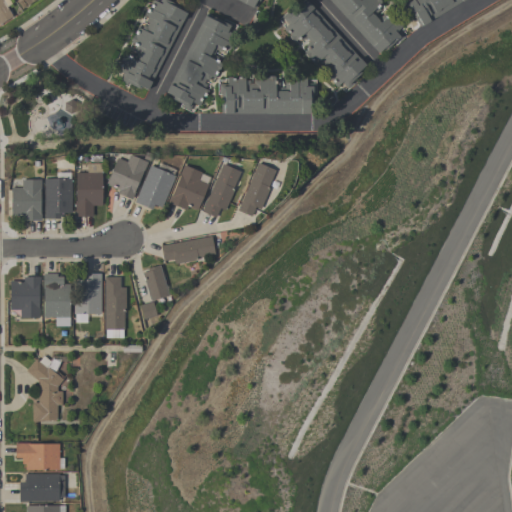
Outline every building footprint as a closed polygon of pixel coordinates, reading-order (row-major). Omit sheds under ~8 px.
[(0,0),(8,0),(11,4),(8,5),(9,7),(7,8),(12,16),(0,23),(0,0)] [(141,87),(139,89),(138,88),(137,88),(126,83),(125,84),(118,81),(122,73),(116,70),(118,66),(119,66),(121,62),(120,61),(121,60),(120,60),(122,55),(123,56),(124,54),(129,57),(131,54),(135,56),(138,50),(134,48),(135,45),(131,43),(132,41),(130,40),(133,35),(134,35),(136,32),(135,31),(137,27),(141,29),(143,25),(146,26),(148,22),(145,21),(147,17),(144,15),(148,8),(149,9),(152,4),(150,3),(151,0),(153,0),(160,4),(162,0),(168,0),(168,1),(187,10),(147,90),(141,87)] [(259,0),(255,9),(237,0),(259,0)] [(365,65),(358,70),(360,73),(351,81),(352,83),(347,88),(341,82),(336,87),(328,79),(327,80),(323,75),(326,72),(323,68),(325,66),(322,63),(320,65),(317,61),(315,63),(316,63),(314,65),(311,62),(312,61),(308,57),(303,52),(307,48),(305,45),(309,42),(305,37),(301,40),(298,38),(295,41),(292,41),(289,37),(288,36),(290,34),(287,31),(285,32),(282,29),(287,24),(282,18),(284,15),(287,12),(289,14),(303,0),(304,0),(306,2),(306,1),(365,65)] [(328,0),(379,0),(380,1),(381,2),(376,6),(379,9),(376,13),(379,17),(383,13),(386,16),(389,14),(400,27),(397,30),(403,36),(397,42),(395,40),(386,49),(384,47),(378,53),(328,0)] [(462,0),(419,27),(405,4),(410,0),(462,0)] [(205,13),(225,23),(226,21),(232,25),(231,28),(228,27),(226,31),(231,34),(227,42),(231,44),(227,51),(222,48),(221,51),(220,50),(219,51),(215,50),(213,55),(217,57),(215,61),(221,64),(213,78),(210,76),(208,80),(205,79),(203,83),(206,84),(204,88),(207,90),(205,94),(203,93),(196,105),(192,103),(188,110),(181,106),(182,105),(171,99),(172,96),(165,92),(205,13)] [(302,52),(310,47),(303,36),(295,40),(302,52)] [(220,113),(220,105),(220,92),(218,92),(218,84),(226,84),(226,77),(231,77),(231,79),(236,79),(236,77),(244,77),(244,81),(247,81),(247,83),(253,83),(253,81),(258,81),(258,76),(262,76),(262,77),(266,77),(267,77),(267,76),(274,76),(274,83),(278,83),(278,88),(284,88),(284,83),(286,83),(286,76),(305,76),(305,86),(312,86),(312,105),(309,105),(309,113),(220,113)] [(146,162),(142,172),(141,172),(133,191),(134,192),(131,199),(116,193),(118,190),(105,185),(117,156),(119,157),(120,154),(128,154),(146,162)] [(149,165),(156,168),(158,163),(175,170),(172,175),(174,176),(161,207),(153,204),(151,210),(133,202),(149,165)] [(274,170),(267,186),(269,187),(259,209),(254,207),(250,216),(237,211),(237,208),(257,163),(274,170)] [(239,172),(232,188),(233,188),(224,210),(219,208),(214,217),(201,211),(222,164),(239,172)] [(86,165),(101,165),(101,205),(92,205),(92,216),(74,216),(74,202),(75,202),(75,173),(86,173),(86,165)] [(210,178),(196,210),(187,206),(185,210),(166,202),(169,195),(170,195),(183,165),(200,173),(200,174),(210,178)] [(43,179),(55,179),(55,172),(69,172),(69,179),(71,179),(71,213),(62,213),(62,216),(59,216),(59,219),(43,219),(43,179)] [(10,188),(21,188),(21,179),(40,179),(40,188),(39,188),(40,213),(40,220),(20,220),(20,216),(10,216),(10,188)] [(210,236),(214,255),(195,258),(196,260),(173,264),(172,259),(162,261),(159,246),(210,236)] [(141,273),(147,271),(146,269),(158,265),(159,267),(160,267),(165,286),(166,286),(167,288),(166,288),(168,295),(149,301),(141,273)] [(43,288),(42,288),(42,273),(56,273),(56,277),(62,277),(62,284),(68,284),(68,317),(43,317),(43,288)] [(98,319),(85,319),(85,322),(74,322),(74,314),(73,314),(72,280),(82,280),(82,274),(100,274),(100,314),(98,314),(98,319)] [(13,316),(13,310),(19,310),(9,310),(9,281),(23,281),(23,277),(39,277),(39,285),(37,285),(38,306),(38,317),(20,318),(19,316),(13,316)] [(121,337),(105,337),(105,329),(104,329),(104,277),(119,277),(119,288),(124,288),(124,312),(123,312),(123,329),(121,329),(121,337)] [(152,301),(156,316),(143,319),(139,305),(152,301)] [(42,356),(48,361),(50,358),(52,359),(53,358),(54,359),(61,359),(55,370),(63,377),(61,379),(62,379),(56,386),(56,391),(61,391),(61,405),(56,405),(56,420),(44,420),(44,421),(31,421),(31,402),(38,402),(38,381),(25,371),(35,358),(38,361),(42,356)] [(58,458),(63,458),(63,468),(58,468),(58,469),(24,469),(24,464),(21,464),(21,457),(14,457),(14,443),(27,443),(27,444),(58,443),(58,458)] [(58,501),(18,501),(18,482),(24,482),(24,474),(58,474),(58,475),(62,475),(63,497),(58,497),(58,501)]
